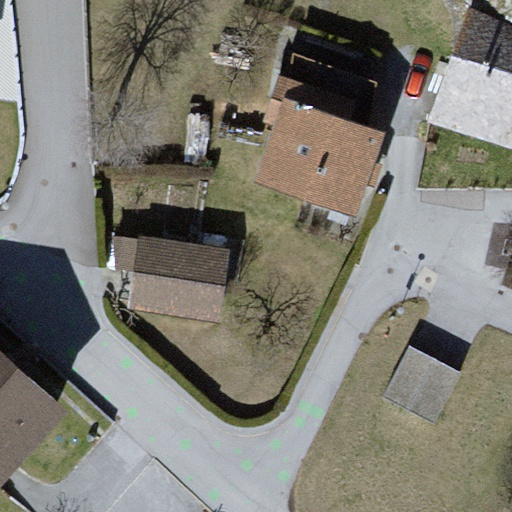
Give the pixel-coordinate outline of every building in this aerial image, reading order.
[(511,29),(470,9),(436,120),(511,143),(511,29)] [(379,136),(286,104),(259,180),(353,212),(379,136)] [(225,251),(141,239),(131,306),(215,318),(225,251)] [(410,340),(386,393),(439,417),(464,364),(410,340)] [(0,471),(56,411),(0,359),(0,471)]
